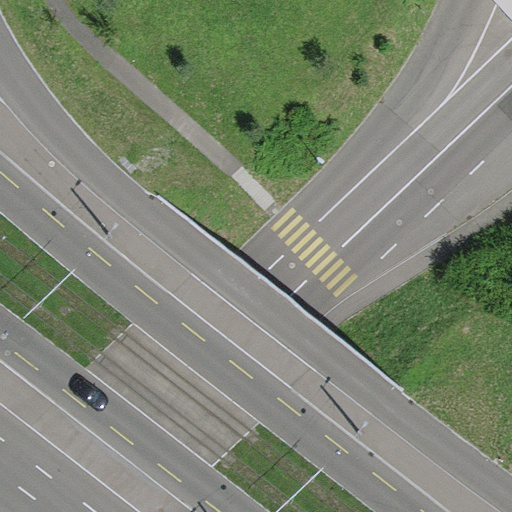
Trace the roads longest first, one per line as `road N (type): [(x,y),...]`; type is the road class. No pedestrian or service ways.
road 1 (unclassified): [(511,81),(57,511)]
road 2 (primary): [(411,511),(0,182)]
road 3 (primary): [(0,333),(238,511)]
